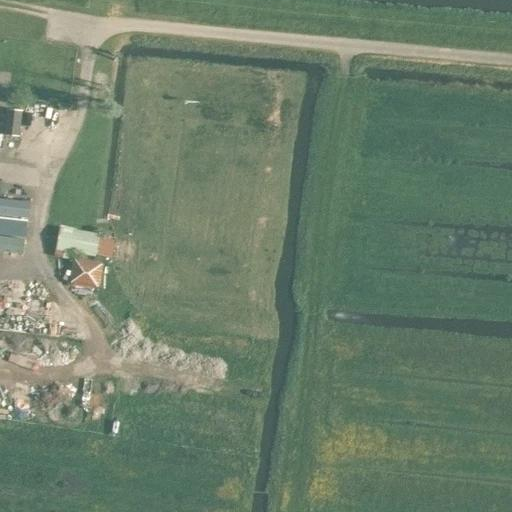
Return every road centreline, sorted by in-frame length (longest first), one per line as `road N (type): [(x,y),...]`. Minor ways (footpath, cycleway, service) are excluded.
road 1 (track): [(296,511),(347,46)]
road 2 (unclassified): [(511,61),(93,21)]
